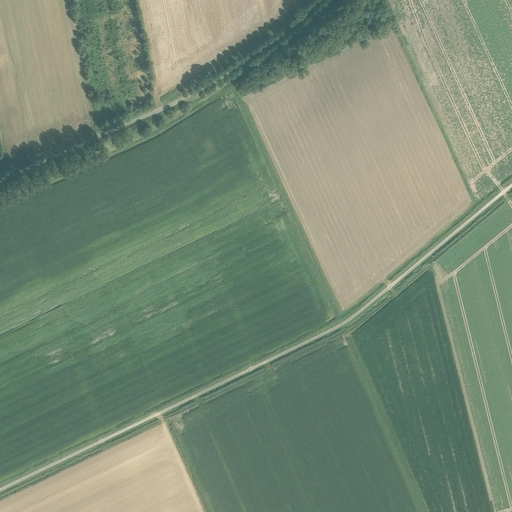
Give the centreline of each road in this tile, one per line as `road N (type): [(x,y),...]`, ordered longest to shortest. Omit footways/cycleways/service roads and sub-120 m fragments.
road 1 (unclassified): [(0,487),(339,328),(511,185)]
road 2 (unclassified): [(0,180),(174,102),(317,0)]
